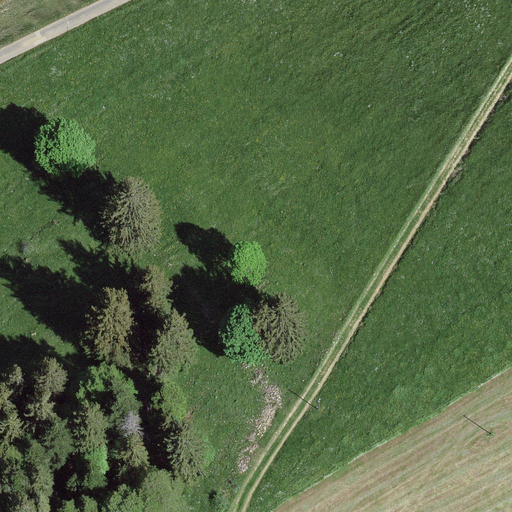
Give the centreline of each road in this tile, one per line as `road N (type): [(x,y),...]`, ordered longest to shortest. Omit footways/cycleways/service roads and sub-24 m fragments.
road 1 (track): [(237,511),(511,72)]
road 2 (unclassified): [(122,0),(0,59)]
